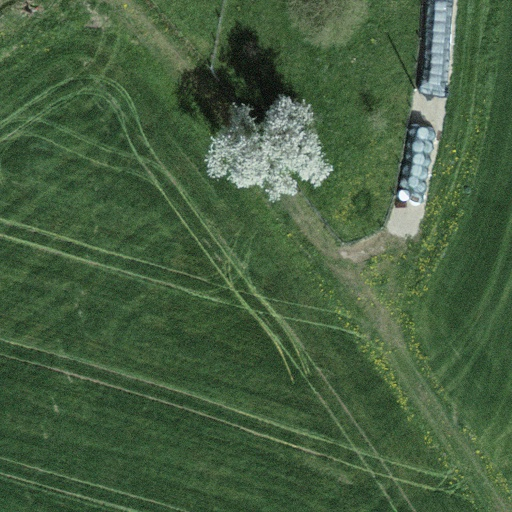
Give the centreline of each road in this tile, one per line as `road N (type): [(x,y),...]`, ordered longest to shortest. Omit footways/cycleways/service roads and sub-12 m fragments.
road 1 (track): [(511,502),(376,305),(179,54),(118,0)]
road 2 (track): [(376,305),(421,132),(437,0)]
